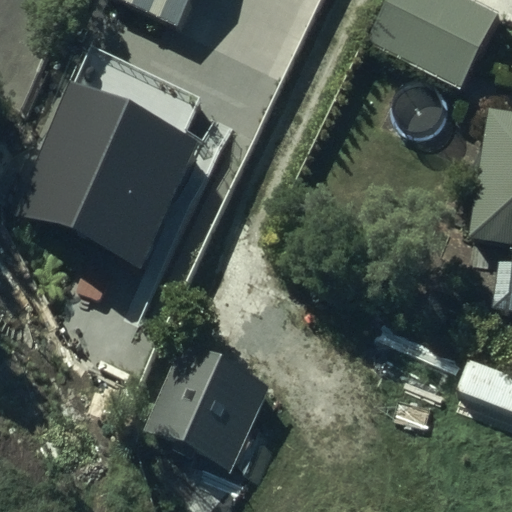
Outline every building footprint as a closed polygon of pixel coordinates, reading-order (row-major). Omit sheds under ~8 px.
[(100,0),(99,4),(201,54),(215,24),(191,12),(196,0),(100,0)] [(452,0),(396,0),(372,54),(458,96),(495,21),(452,0)] [(79,107),(19,230),(147,292),(207,169),(79,107)] [(511,121),(485,118),(470,247),(511,252),(511,270),(497,269),(491,319),(511,321),(511,121)] [(191,357),(148,434),(227,477),(269,397),(191,357)]
